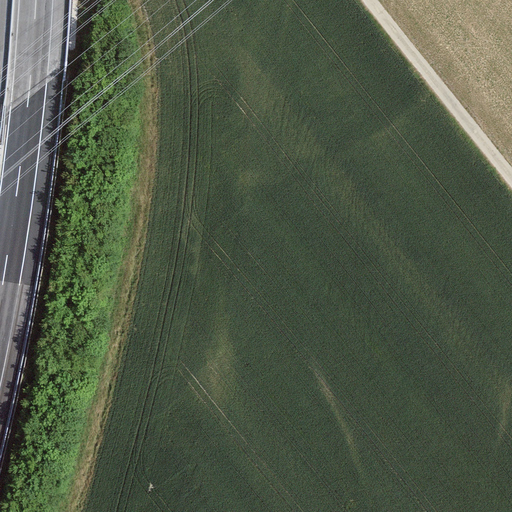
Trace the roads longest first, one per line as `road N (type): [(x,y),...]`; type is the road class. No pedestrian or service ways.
road 1 (motorway): [(0,296),(35,0)]
road 2 (track): [(511,177),(369,0)]
